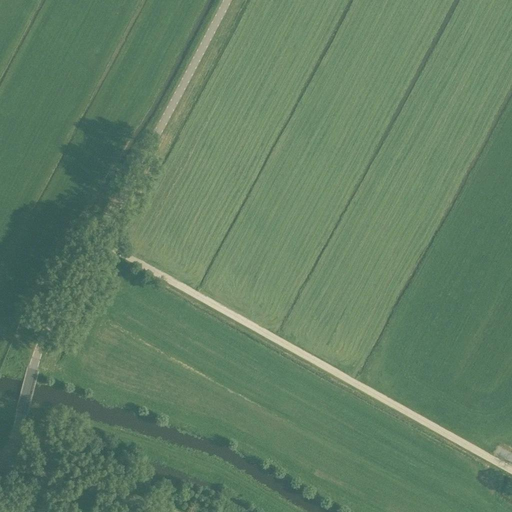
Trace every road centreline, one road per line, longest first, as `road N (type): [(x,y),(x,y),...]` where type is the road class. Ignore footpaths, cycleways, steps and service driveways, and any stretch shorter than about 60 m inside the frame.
road 1 (unclassified): [(7,465),(42,334),(100,245),(228,0)]
road 2 (track): [(290,511),(181,455),(44,412),(33,420),(0,414)]
road 3 (unclassified): [(165,511),(7,465)]
